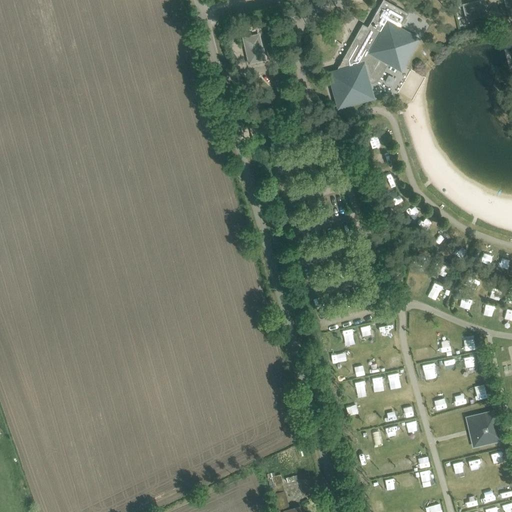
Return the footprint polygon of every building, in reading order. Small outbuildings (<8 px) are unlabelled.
[(337,69),(328,71),(338,107),(374,97),(371,83),(377,82),(388,64),(401,71),(421,38),(401,27),(408,13),(384,0),(382,0),(367,27),(362,24),(337,69)] [(484,0),(479,0),(463,4),(466,20),(488,15),(484,0)] [(264,59),(260,40),(258,40),(254,38),(253,36),(247,37),(246,37),(244,37),(243,38),(243,41),(244,41),(249,63),(264,59)] [(434,281),(429,292),(437,296),(442,285),(434,281)] [(459,307),(470,310),(473,298),(462,295),(459,307)] [(378,334),(388,333),(387,326),(377,327),(378,334)] [(361,338),(371,336),(369,327),(360,328),(361,338)] [(343,330),(344,344),(352,344),(352,330),(343,330)] [(475,349),(473,339),(459,342),(461,352),(475,349)] [(466,370),(477,368),(475,354),(464,356),(466,370)] [(452,358),(441,361),(444,370),(455,367),(452,358)] [(424,374),(435,373),(433,362),(423,364),(424,374)] [(376,393),(385,390),(381,376),(372,378),(376,393)] [(356,396),(366,395),(364,379),(354,381),(356,396)] [(478,389),(479,394),(474,395),(475,400),(488,397),(486,387),(478,389)] [(465,391),(453,395),(456,405),(467,401),(465,391)] [(446,397),(434,400),(436,411),(449,408),(446,397)] [(348,413),(359,413),(358,403),(347,404),(348,413)] [(400,413),(402,418),(415,414),(413,408),(400,413)] [(465,416),(472,448),(504,440),(497,409),(465,416)] [(414,421),(407,422),(409,434),(416,433),(414,421)] [(397,425),(386,427),(389,438),(400,435),(397,425)] [(379,429),(369,432),(370,438),(381,435),(379,429)] [(362,463),(373,463),(373,452),(361,452),(362,463)] [(472,468),(484,465),(482,456),(469,458),(472,468)] [(451,474),(462,472),(460,460),(449,463),(451,474)] [(430,470),(419,472),(421,481),(432,480),(430,470)] [(269,477),(277,509),(288,506),(280,474),(269,477)] [(387,488),(395,487),(394,478),(386,478),(387,488)] [(511,487),(500,491),(502,499),(511,496),(511,487)] [(483,493),(484,502),(495,501),(494,492),(483,493)] [(502,511),(511,511),(511,507),(511,502),(501,504),(502,511)]
